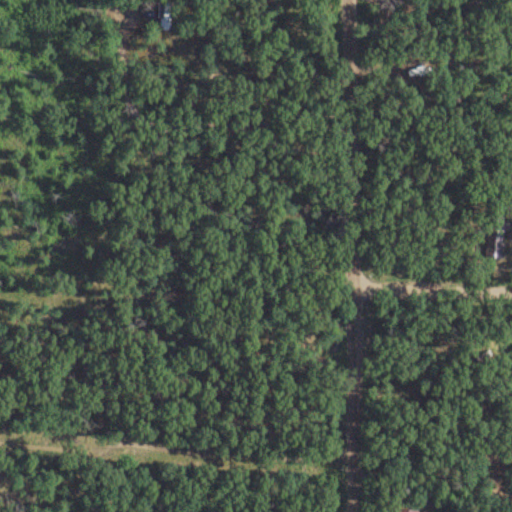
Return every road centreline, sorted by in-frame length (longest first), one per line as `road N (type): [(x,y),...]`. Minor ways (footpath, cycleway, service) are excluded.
road 1 (residential): [(341,511),(349,287),(334,0)]
road 2 (residential): [(0,307),(44,339),(161,497),(187,511)]
road 3 (residential): [(349,287),(511,292)]
